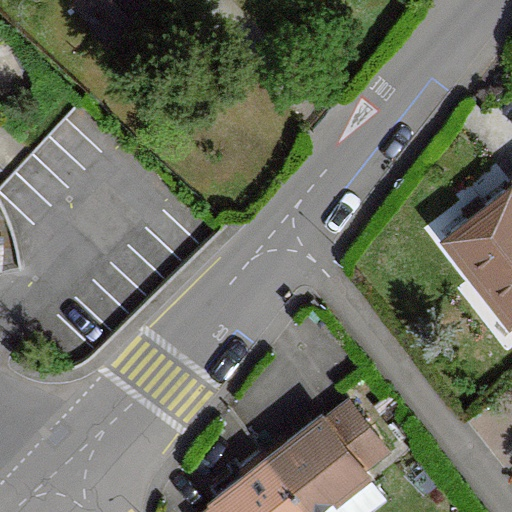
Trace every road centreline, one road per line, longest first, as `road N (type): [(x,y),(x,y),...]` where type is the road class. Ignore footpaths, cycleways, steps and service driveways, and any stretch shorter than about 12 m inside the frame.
road 1 (residential): [(67,478),(303,228),(476,0)]
road 2 (unknown): [(352,164),(197,0)]
